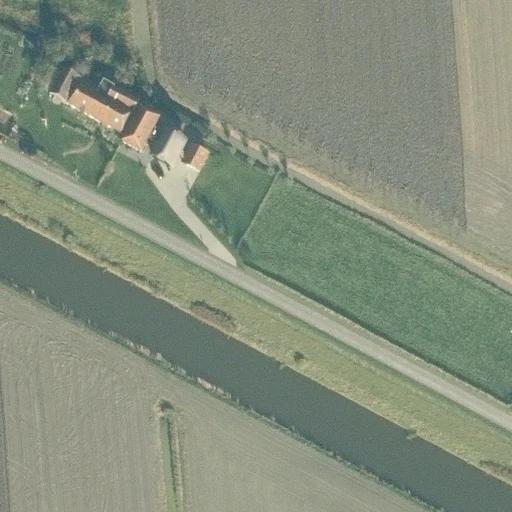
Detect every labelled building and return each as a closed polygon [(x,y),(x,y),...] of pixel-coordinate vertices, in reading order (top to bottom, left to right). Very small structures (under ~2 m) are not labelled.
[(65,106),(79,80),(62,71),(48,97),(65,106)] [(120,136),(138,104),(120,94),(102,126),(120,136)] [(139,154),(157,121),(138,110),(120,144),(139,154)] [(166,167),(178,142),(161,134),(149,158),(166,167)] [(203,168),(208,158),(189,148),(184,158),(203,168)]
